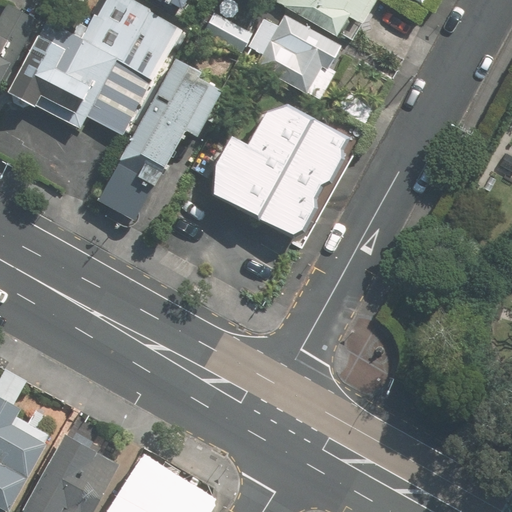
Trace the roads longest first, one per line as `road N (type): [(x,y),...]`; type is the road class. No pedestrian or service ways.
road 1 (residential): [(493,0),(297,353),(283,416)]
road 2 (secondary): [(0,259),(283,416)]
road 3 (secondary): [(283,416),(453,511)]
